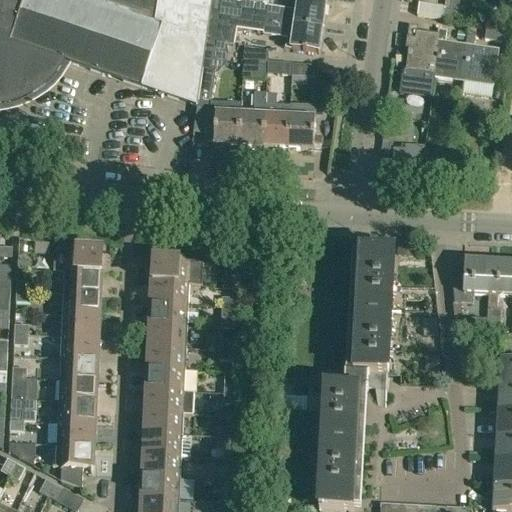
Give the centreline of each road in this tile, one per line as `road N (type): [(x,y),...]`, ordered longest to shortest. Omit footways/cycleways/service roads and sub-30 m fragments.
road 1 (unclassified): [(351,216),(0,179)]
road 2 (residential): [(113,511),(127,223)]
road 3 (unclassified): [(351,216),(384,0)]
road 4 (unclassified): [(511,224),(351,216)]
